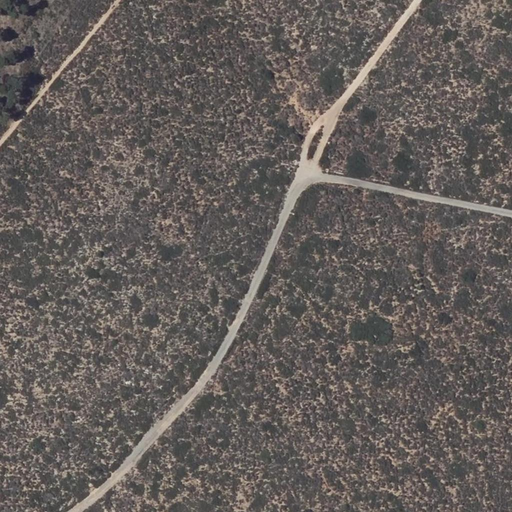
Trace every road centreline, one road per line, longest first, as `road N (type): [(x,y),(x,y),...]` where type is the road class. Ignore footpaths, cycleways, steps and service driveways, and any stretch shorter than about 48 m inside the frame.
road 1 (track): [(62,511),(114,473),(203,379),(302,177),(338,172),(511,208)]
road 2 (track): [(302,177),(327,113),(412,0)]
